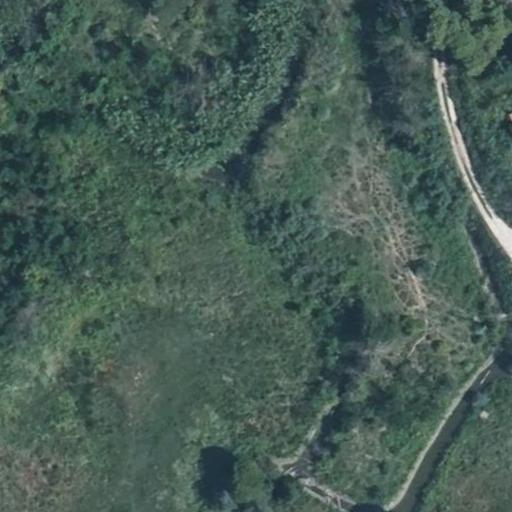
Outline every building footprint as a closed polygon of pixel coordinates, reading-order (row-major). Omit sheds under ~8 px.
[(168,38),(197,56),(210,35),(179,18),(168,38)] [(327,132),(303,118),(290,142),(308,151),(314,155),(327,132)] [(308,151),(290,142),(274,173),(291,182),(308,151)] [(373,294),(389,270),(402,252),(382,238),(352,279),(373,294)] [(373,294),(385,302),(401,279),(389,270),(373,294)] [(366,404),(369,401),(370,398),(368,395),(364,393),(361,395),(360,397),(360,401),(362,403),(366,404)]
